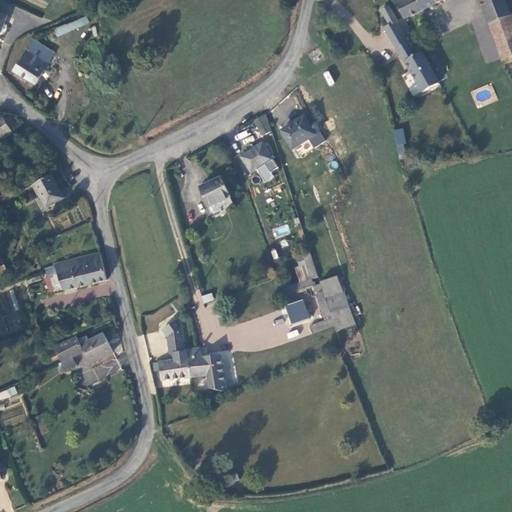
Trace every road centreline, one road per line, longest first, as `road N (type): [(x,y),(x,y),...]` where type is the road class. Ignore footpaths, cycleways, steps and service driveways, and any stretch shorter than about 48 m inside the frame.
road 1 (unclassified): [(52,511),(122,473),(141,447),(147,418),(100,214),(99,178)]
road 2 (unclassified): [(99,178),(251,101),(280,76),(305,0)]
road 3 (unclassified): [(99,178),(21,103),(0,99)]
